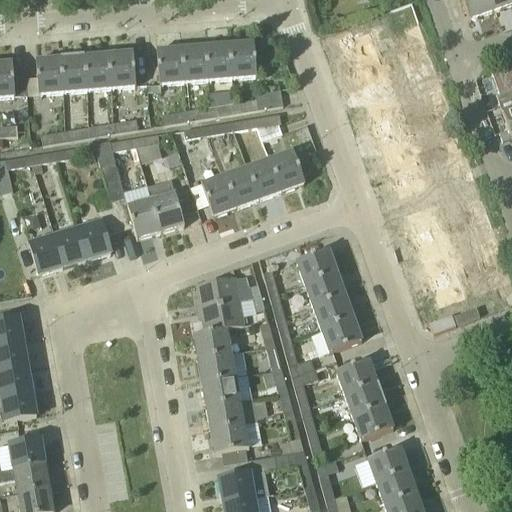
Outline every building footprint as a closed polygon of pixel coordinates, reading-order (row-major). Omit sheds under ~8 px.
[(485,0),(459,0),(468,23),(491,15),(485,0)] [(511,7),(511,2),(511,0),(485,0),(491,15),(511,7)] [(379,30),(334,46),(341,66),(386,50),(379,30)] [(415,30),(403,35),(406,43),(418,38),(415,30)] [(418,38),(406,43),(409,51),(421,46),(418,38)] [(231,82),(236,81),(256,80),(253,46),(228,48),(231,82)] [(204,50),(207,84),(231,82),(228,48),(204,50)] [(183,85),(207,84),(204,50),(181,52),(183,85)] [(386,50),(341,66),(348,85),(393,69),(386,50)] [(181,52),(156,54),(159,87),(183,85),(181,52)] [(108,58),(111,91),(135,89),(132,56),(108,58)] [(84,60),(87,93),(111,91),(108,58),(84,60)] [(60,62),(63,95),(87,93),(84,60),(60,62)] [(60,62),(35,64),(38,98),(63,95),(60,62)] [(0,101),(14,100),(12,67),(0,67),(0,101)] [(491,74),(494,83),(499,98),(501,97),(511,93),(511,72),(510,67),(491,74)] [(393,69),(348,85),(355,105),(400,88),(393,69)] [(429,69),(417,73),(420,81),(432,77),(429,69)] [(432,77),(420,81),(423,89),(435,85),(432,77)] [(400,88),(355,105),(362,125),(407,108),(400,88)] [(235,117),(262,112),(282,109),(279,93),(259,97),(255,98),(256,103),(233,107),(235,117)] [(233,107),(232,95),(208,99),(209,110),(211,121),(235,117),(233,107)] [(511,100),(504,104),(499,106),(502,114),(501,115),(511,145),(511,100)] [(209,110),(186,115),(187,125),(211,121),(209,110)] [(409,114),(364,130),(371,150),(416,134),(409,114)] [(446,114),(434,119),(437,127),(449,122),(446,114)] [(187,125),(186,115),(161,119),(163,129),(187,125)] [(259,140),(261,147),(281,139),(277,127),(280,127),(278,118),(255,122),(259,140)] [(259,140),(255,122),(232,126),(233,135),(255,131),(259,140)] [(449,122),(437,127),(440,135),(452,131),(449,122)] [(135,123),(113,127),(115,138),(137,134),(135,123)] [(233,135),(232,126),(208,130),(209,139),(233,135)] [(115,138),(113,127),(88,131),(89,142),(115,138)] [(17,129),(0,130),(0,141),(17,140),(17,129)] [(209,139),(208,130),(183,134),(185,143),(209,139)] [(64,146),(89,142),(88,131),(63,135),(64,146)] [(416,134),(371,150),(378,170),(423,153),(416,134)] [(64,146),(63,135),(41,139),(42,150),(64,146)] [(135,152),(136,152),(140,168),(153,165),(150,149),(158,147),(157,138),(133,142),(135,152)] [(133,142),(109,146),(111,156),(112,156),(135,152),(133,142)] [(112,213),(126,209),(114,166),(112,156),(111,156),(109,146),(109,145),(94,149),(99,171),(112,213)] [(58,155),(60,165),(61,173),(73,171),(72,163),(80,161),(79,151),(58,155)] [(464,151),(452,155),(455,163),(467,159),(464,151)] [(423,153),(378,170),(385,189),(430,172),(423,153)] [(58,155),(30,160),(31,170),(60,165),(58,155)] [(269,163),(280,195),(303,187),(292,155),(269,163)] [(467,159),(455,163),(458,172),(470,167),(467,159)] [(31,170),(30,160),(0,164),(0,199),(12,195),(7,174),(31,170)] [(269,163),(246,171),(258,203),(280,195),(269,163)] [(246,171),(224,180),(235,211),(258,203),(246,171)] [(430,172),(385,189),(392,208),(437,192),(430,172)] [(212,220),(235,211),(224,180),(200,188),(212,220)] [(469,180),(457,184),(460,193),(472,188),(469,180)] [(150,203),(160,236),(183,230),(170,183),(146,190),(150,203)] [(437,192),(392,208),(399,228),(444,212),(437,192)] [(136,243),(160,236),(150,203),(127,209),(126,209),(136,243)] [(446,217),(401,234),(408,254),(454,237),(446,217)] [(483,218),(471,222),(474,230),(486,226),(483,218)] [(36,219),(24,222),(28,234),(40,231),(36,219)] [(77,234),(86,264),(110,256),(101,226),(77,234)] [(486,226),(474,230),(477,238),(489,234),(486,226)] [(62,271),(86,264),(77,234),(53,241),(62,271)] [(454,237),(408,254),(415,273),(461,257),(454,237)] [(53,241),(29,248),(32,259),(38,278),(62,271),(53,241)] [(304,288),(336,277),(327,253),(296,265),(304,288)] [(497,256),(485,260),(488,268),(500,264),(497,256)] [(461,257),(415,273),(422,292),(467,276),(461,257)] [(500,264),(488,268),(491,277),(503,272),(500,264)] [(277,298),(271,275),(262,278),(269,300),(277,298)] [(467,276),(422,292),(429,312),(475,296),(467,276)] [(312,311),(344,299),(336,277),(304,288),(312,311)] [(199,312),(239,306),(234,281),(195,288),(199,312)] [(252,303),(260,301),(257,289),(249,291),(252,303)] [(283,321),(277,298),(269,300),(275,323),(283,321)] [(320,333),(352,322),(344,299),(312,311),(320,333)] [(252,303),(256,315),(263,313),(260,301),(252,303)] [(243,330),(239,306),(199,312),(204,337),(226,333),(243,330)] [(0,349),(23,346),(18,321),(0,323),(0,349)] [(281,346),(290,344),(283,321),(275,323),(281,346)] [(360,345),(352,322),(320,333),(329,356),(360,345)] [(265,352),(274,349),(268,327),(259,329),(265,352)] [(196,363),(230,357),(226,333),(204,337),(192,339),(196,363)] [(291,381),(299,379),(314,373),(310,363),(296,368),(290,344),(281,346),(291,381)] [(0,374),(27,370),(23,346),(0,349),(0,374)] [(274,349),(265,352),(271,375),(280,372),(274,349)] [(235,381),(230,357),(196,363),(201,387),(235,381)] [(345,398),(376,387),(367,364),(337,375),(345,398)] [(0,399),(31,394),(27,370),(0,374),(0,399)] [(280,372),(271,375),(277,398),(286,395),(280,372)] [(300,413),(308,411),(302,389),(317,383),(314,373),(299,379),(291,381),(300,413)] [(205,410),(239,404),(235,381),(201,387),(205,410)] [(353,420),(384,409),(376,387),(345,398),(353,420)] [(36,419),(31,394),(0,399),(0,403),(4,425),(36,419)] [(286,395),(277,398),(284,421),(293,418),(286,395)] [(256,425),(252,403),(239,405),(239,404),(205,410),(209,434),(256,425)] [(353,420),(361,444),(392,433),(384,409),(353,420)] [(306,436),(315,434),(308,411),(300,413),(306,436)] [(293,418),(284,421),(290,445),(278,447),(279,451),(281,459),(293,457),(303,454),(293,418)] [(257,427),(256,425),(209,434),(213,458),(261,450),(257,426),(257,427)] [(306,436),(313,461),(322,459),(315,434),(306,436)] [(8,448),(12,472),(12,473),(44,467),(40,442),(8,448)] [(375,486),(407,475),(399,451),(367,463),(375,486)] [(303,492),(312,490),(303,454),(293,457),(281,459),(262,462),(264,476),(297,470),(303,492)] [(48,491),(44,467),(12,473),(12,472),(0,474),(0,486),(14,483),(17,497),(48,491)] [(407,475),(375,486),(383,509),(415,497),(407,475)] [(254,501),(249,476),(217,482),(222,507),(254,501)] [(325,506),(334,503),(327,478),(318,481),(325,506)] [(303,492),(308,511),(318,511),(312,490),(303,492)] [(17,497),(19,511),(52,511),(48,491),(17,497)] [(384,511),(420,511),(415,497),(383,509),(384,511)] [(348,511),(345,500),(334,503),(325,506),(326,511),(348,511)] [(222,511),(255,511),(254,501),(222,507),(222,511)]
